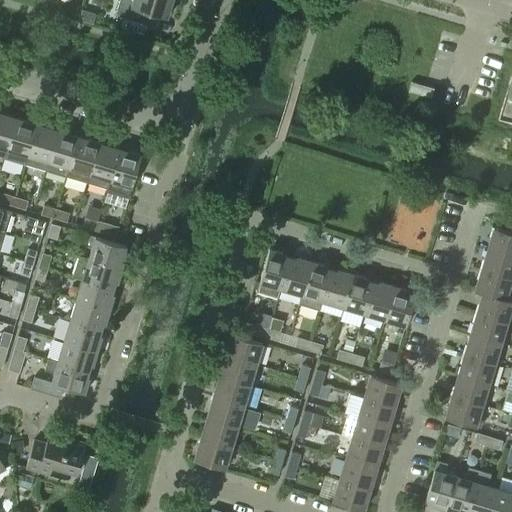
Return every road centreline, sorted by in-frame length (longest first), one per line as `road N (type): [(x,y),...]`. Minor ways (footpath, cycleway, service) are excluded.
road 1 (residential): [(165,474),(241,221),(454,281)]
road 2 (residential): [(0,391),(74,413),(105,411),(180,148),(174,121)]
road 3 (residential): [(383,511),(413,408),(432,383),(454,281)]
road 4 (residential): [(0,72),(174,121)]
road 5 (residential): [(292,511),(165,474)]
road 6 (residential): [(174,121),(212,0)]
